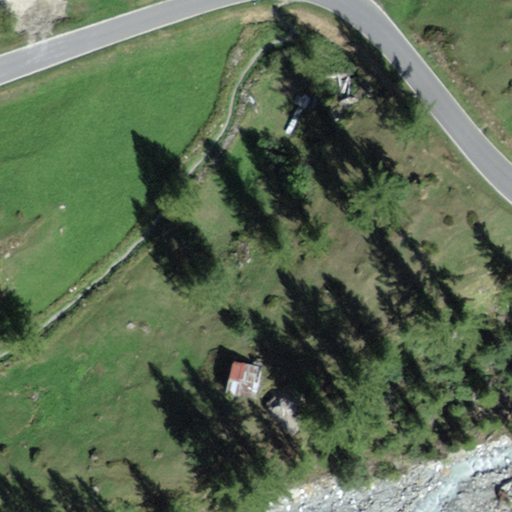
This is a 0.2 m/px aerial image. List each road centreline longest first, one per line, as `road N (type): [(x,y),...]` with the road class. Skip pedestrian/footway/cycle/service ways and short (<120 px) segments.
road 1 (unclassified): [(344,0),(511,185)]
road 2 (unclassified): [(0,71),(203,0)]
